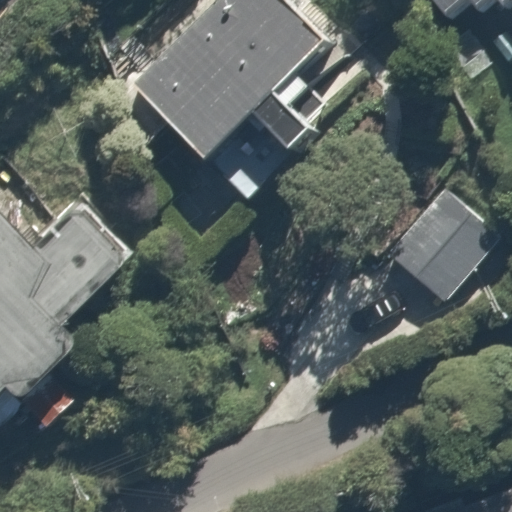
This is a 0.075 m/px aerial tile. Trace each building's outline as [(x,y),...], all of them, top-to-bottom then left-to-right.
[(219,0),(135,84),(250,199),(323,127),(286,90),(335,41),(294,0),(219,0)] [(511,0),(456,0),(485,29),(511,2),(511,0)] [(511,248),(511,245),(443,195),(389,270),(459,321),(511,248)] [(129,249),(78,203),(40,244),(0,208),(0,393),(3,391),(50,434),(81,400),(54,375),(73,355),(51,334),(129,249)] [(511,511),(511,491),(445,511),(511,511)]
